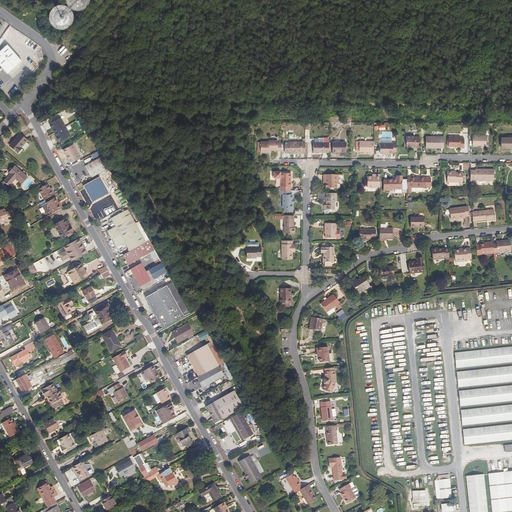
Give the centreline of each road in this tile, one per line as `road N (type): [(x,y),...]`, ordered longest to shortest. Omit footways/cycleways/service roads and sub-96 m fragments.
road 1 (residential): [(23,102),(248,511)]
road 2 (residential): [(303,300),(364,257),(422,238),(511,228)]
road 3 (residential): [(334,511),(316,476),(293,353),(303,300)]
road 4 (residential): [(511,158),(306,163)]
road 5 (residential): [(0,371),(78,511)]
